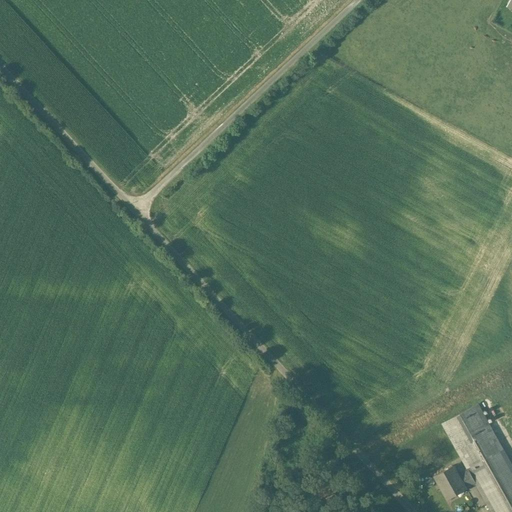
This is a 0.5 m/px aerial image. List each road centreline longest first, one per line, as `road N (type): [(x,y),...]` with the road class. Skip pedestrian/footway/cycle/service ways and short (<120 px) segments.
road 1 (unclassified): [(132,215),(409,511)]
road 2 (unclassified): [(132,215),(358,0)]
road 3 (unclassified): [(0,71),(132,215)]
